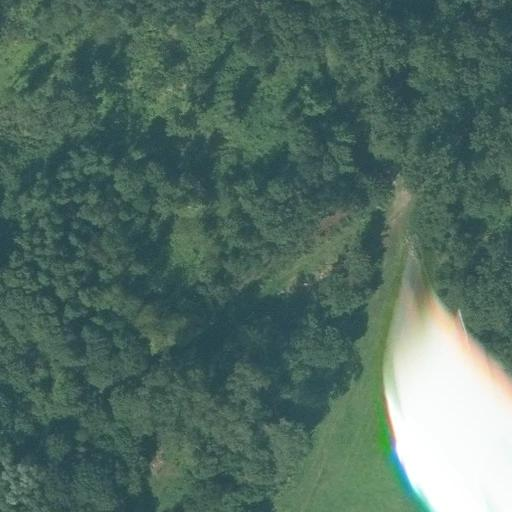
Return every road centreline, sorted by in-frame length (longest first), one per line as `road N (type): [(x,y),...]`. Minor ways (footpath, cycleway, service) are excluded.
road 1 (track): [(252,511),(382,215),(391,163),(378,106),(314,0)]
road 2 (track): [(97,511),(0,392)]
